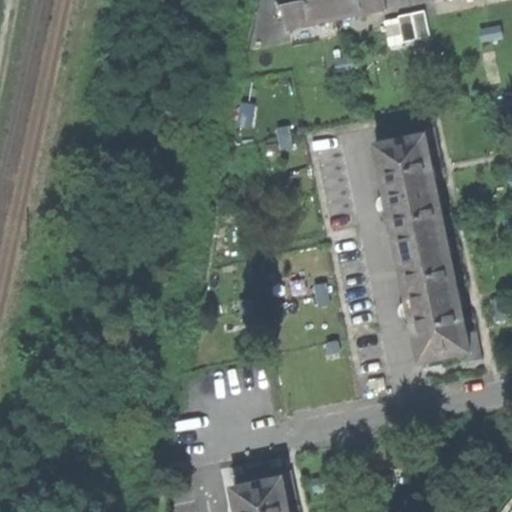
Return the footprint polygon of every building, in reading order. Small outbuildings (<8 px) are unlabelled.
[(387,10),(397,8),(395,0),(284,0),(288,16),(277,18),(280,32),(291,30),(291,29),(386,9),(387,10)] [(419,39),(450,32),(446,12),(414,19),(419,39)] [(403,47),(417,44),(412,20),(398,24),(403,47)] [(424,139),(378,148),(389,199),(411,306),(423,362),(468,352),(470,362),(484,359),(478,331),(468,332),(431,159),(442,156),(436,128),(422,130),(424,139)] [(503,317),(510,316),(507,303),(487,307),(493,330),(505,327),(503,317)] [(286,479),(289,498),(300,496),(295,467),(280,470),(282,479),(286,479)] [(286,479),(282,479),(237,488),(242,511),(292,511),(289,498),(286,479)]
